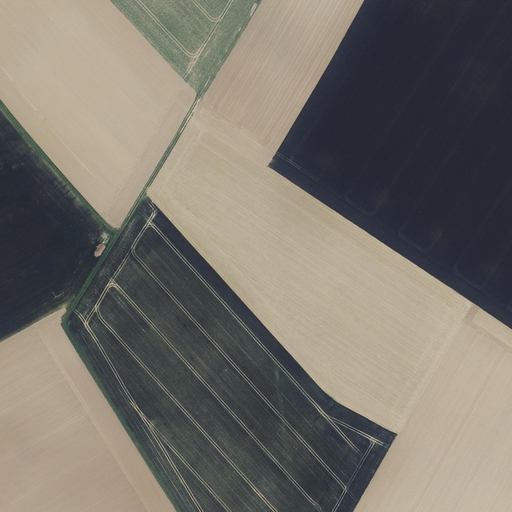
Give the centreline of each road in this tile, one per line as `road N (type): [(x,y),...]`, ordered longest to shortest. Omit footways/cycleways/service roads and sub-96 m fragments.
road 1 (track): [(114,235),(63,325),(178,511)]
road 2 (track): [(114,235),(257,0)]
road 3 (track): [(0,102),(114,235)]
